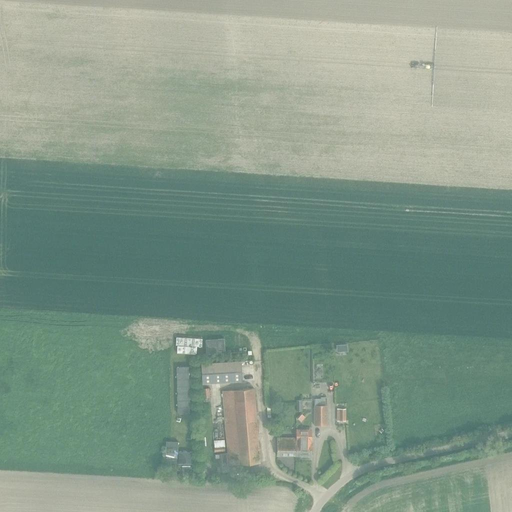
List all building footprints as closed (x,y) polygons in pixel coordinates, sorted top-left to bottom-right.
[(240,361),(201,363),(202,383),(242,381),(240,361)] [(254,388),(222,390),(225,426),(227,455),(222,455),(223,465),(260,462),(257,426),(254,388)] [(315,405),(314,405),(314,425),(327,425),(327,405),(327,399),(315,399),(315,405)] [(345,408),(337,408),(337,421),(345,421),(345,408)] [(295,429),(295,432),(296,432),(296,455),(311,456),(312,430),(295,429)] [(296,432),(295,432),(295,437),(277,437),(277,455),(296,455),(296,432)]
